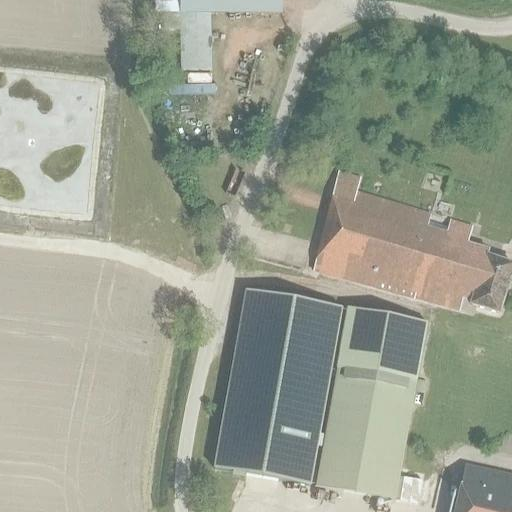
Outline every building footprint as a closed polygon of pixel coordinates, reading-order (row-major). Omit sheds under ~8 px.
[(181,15),(282,15),(282,0),(180,0),(181,4),(181,15)] [(155,4),(155,14),(160,14),(181,15),(181,4),(172,4),(155,4)] [(472,308),(500,316),(511,273),(511,266),(487,259),(489,253),(468,246),(473,229),(450,222),(446,235),(426,229),(430,216),(357,194),(361,181),(339,174),(314,273),(460,314),(463,301),(473,304),(472,308)] [(214,471),(310,488),(342,311),(245,294),(214,471)] [(395,505),(418,384),(429,325),(351,311),(317,490),(395,505)] [(511,511),(511,477),(465,467),(455,511),(511,511)] [(411,481),(406,505),(418,507),(419,504),(423,484),(423,483),(411,481)]
